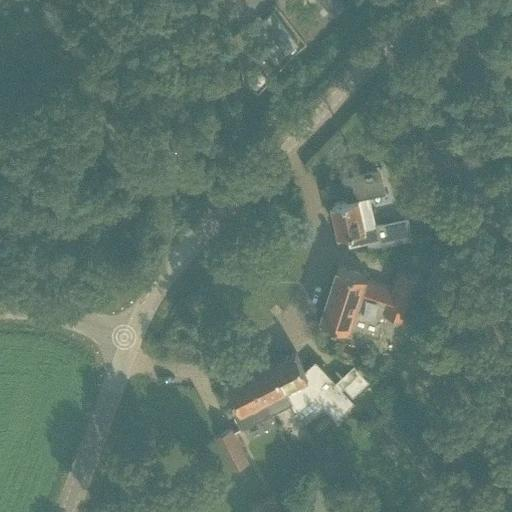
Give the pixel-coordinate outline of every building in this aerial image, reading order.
[(110,124),(119,134),(133,147),(124,156),(123,155),(110,167),(139,196),(161,174),(144,157),(140,153),(151,142),(121,112),(110,124)] [(475,118),(435,128),(442,154),(459,150),(481,144),(475,118)] [(485,157),(462,163),(469,192),(503,183),(496,154),(485,157)] [(347,201),(332,204),(339,235),(347,233),(350,246),(368,242),(369,250),(410,241),(406,220),(375,227),(368,194),(382,191),(378,173),(373,174),(372,173),(366,175),(350,179),(346,180),(345,176),(342,177),(347,201)] [(442,282),(468,262),(459,252),(451,258),(444,249),(427,262),(442,282)] [(320,319),(339,325),(376,337),(383,315),(379,314),(380,310),(405,318),(418,276),(399,269),(394,284),(392,283),(390,289),(365,281),(366,275),(337,266),(320,319)] [(295,352),(275,363),(297,405),(312,393),(336,420),(354,402),(315,360),(304,370),(295,352)] [(297,405),(275,363),(252,374),(272,413),(292,404),(294,408),(296,407),(297,405)] [(272,413),(252,374),(228,387),(239,410),(236,412),(235,417),(241,430),(269,415),(272,413)] [(214,436),(231,470),(249,461),(232,428),(214,436)] [(291,436),(278,440),(286,462),(298,458),(291,436)] [(301,482),(290,511),(326,511),(333,493),(301,482)] [(273,492),(250,503),(254,511),(277,511),(282,510),(273,492)]
